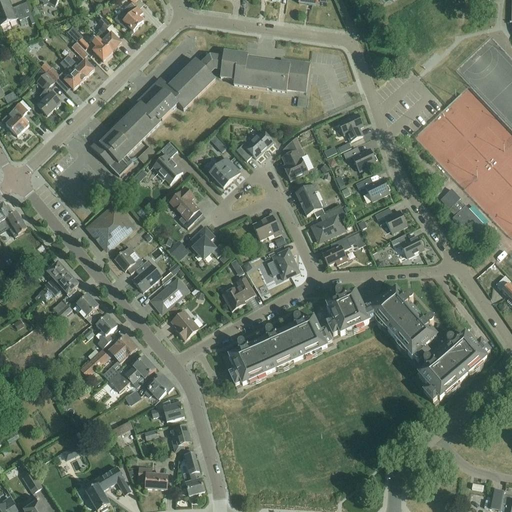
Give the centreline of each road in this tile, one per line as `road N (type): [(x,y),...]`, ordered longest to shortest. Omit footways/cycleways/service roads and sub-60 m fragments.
road 1 (residential): [(455,262),(403,181),(351,43),(187,20)]
road 2 (residential): [(174,365),(18,180)]
road 3 (residential): [(18,180),(187,20)]
road 4 (residential): [(174,365),(319,280)]
road 5 (residential): [(220,511),(196,402),(174,365)]
road 6 (residential): [(319,280),(441,271),(455,262)]
